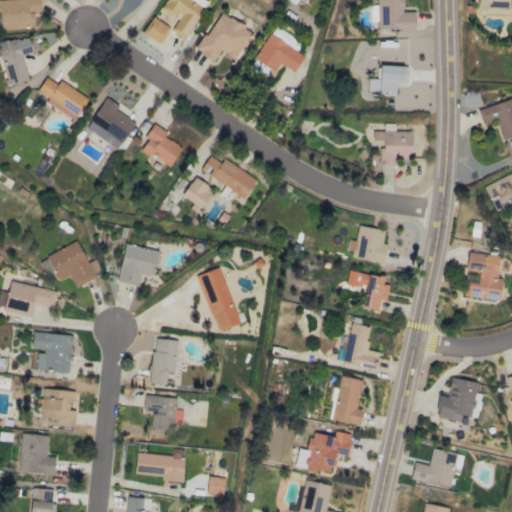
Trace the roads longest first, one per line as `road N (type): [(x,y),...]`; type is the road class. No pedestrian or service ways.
road 1 (tertiary): [(443,0),(439,209),(373,511)]
road 2 (residential): [(439,209),(369,200),(310,178),(88,28)]
road 3 (residential): [(97,511),(115,330)]
